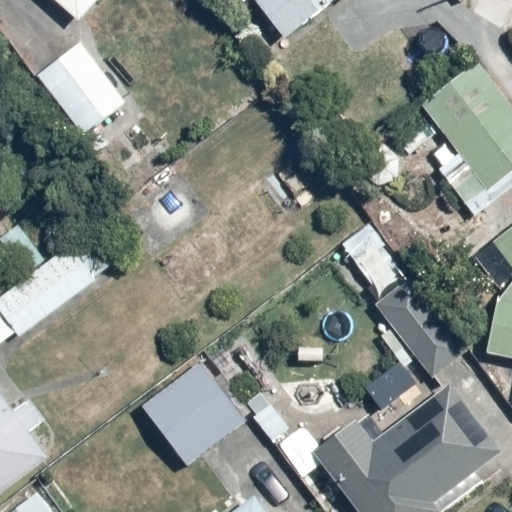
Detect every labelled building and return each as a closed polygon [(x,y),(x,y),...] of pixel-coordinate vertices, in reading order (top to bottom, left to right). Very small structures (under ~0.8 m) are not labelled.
[(95,0),(53,0),(78,21),(95,0)] [(239,0),(242,3),(246,0),(254,0),(283,37),(330,0),(239,0)] [(124,103),(81,43),(37,74),(81,135),(124,103)] [(511,178),(511,111),(479,69),(424,112),(458,156),(432,176),(464,216),(511,178)] [(369,218),(339,243),(369,280),(399,255),(369,218)] [(46,259),(22,227),(0,243),(24,275),(46,259)] [(511,233),(495,247),(511,268),(503,303),(494,301),(481,352),(511,360),(511,233)] [(0,341),(10,334),(16,342),(95,278),(66,242),(46,259),(0,296),(0,341)] [(230,352),(224,344),(209,356),(228,381),(260,356),(247,339),(230,352)] [(243,421),(199,363),(142,408),(186,465),(243,421)] [(446,511),(481,483),(472,472),(474,470),(501,448),(447,383),(373,445),(353,421),(310,457),(355,511),(446,511)] [(0,398),(0,489),(44,457),(26,433),(42,421),(24,397),(8,409),(0,398)] [(275,397),(250,415),(270,444),(295,425),(275,397)] [(51,511),(36,492),(9,511),(51,511)] [(265,511),(254,497),(233,511),(265,511)]
